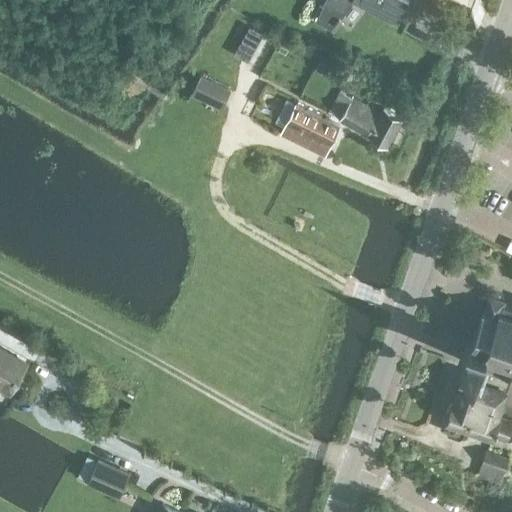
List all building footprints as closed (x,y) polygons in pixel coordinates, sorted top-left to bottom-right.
[(325,0),(322,6),(319,5),(313,17),(316,18),(316,20),(331,27),(351,0),(353,0),(397,22),(407,0),(325,0)] [(335,69),(322,62),(317,71),(329,78),(335,69)] [(208,98),(223,105),(231,89),(200,75),(191,95),(206,102),(208,98)] [(380,113),(340,91),(328,112),(387,145),(401,118),(383,108),(380,113)] [(324,155),(339,124),(296,104),(282,134),(324,155)] [(511,306),(503,303),(504,300),(489,296),(484,311),(482,310),(471,341),(468,340),(461,360),(476,365),(474,370),(508,382),(511,371),(511,306)] [(0,386),(11,392),(27,363),(0,348),(0,386)] [(508,382),(474,370),(473,375),(465,372),(456,400),(453,399),(452,402),(449,404),(446,412),(448,414),(446,418),(450,419),(446,428),(448,432),(459,436),(463,434),(467,425),(493,434),(493,433),(506,437),(511,421),(511,419),(499,415),(497,414),(508,382)] [(485,449),(481,463),(504,471),(509,457),(485,449)] [(119,498),(131,472),(99,457),(87,482),(119,498)] [(181,511),(162,503),(157,511),(181,511)]
